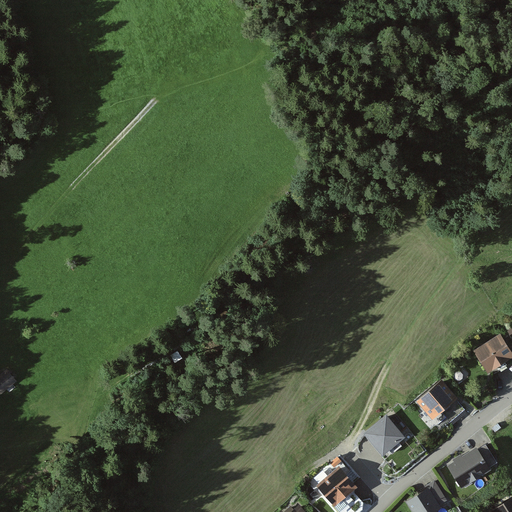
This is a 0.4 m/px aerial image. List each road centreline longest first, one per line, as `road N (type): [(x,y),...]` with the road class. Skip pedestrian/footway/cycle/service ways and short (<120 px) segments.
road 1 (track): [(348,454),(391,357),(462,255)]
road 2 (residential): [(375,511),(511,397)]
